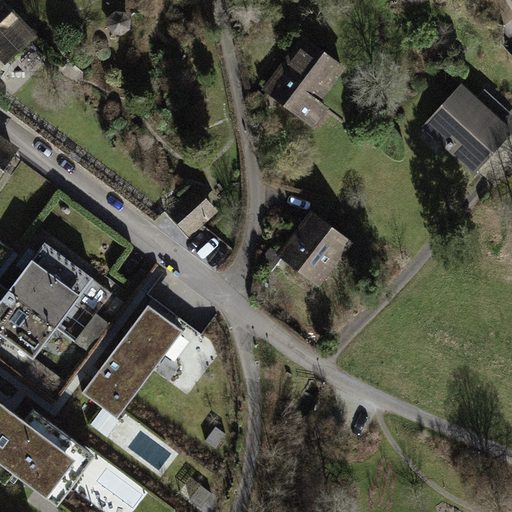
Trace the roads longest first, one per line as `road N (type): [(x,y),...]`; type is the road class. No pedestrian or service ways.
road 1 (residential): [(233,308),(382,399),(511,459)]
road 2 (residential): [(233,308),(256,182),(219,0)]
road 3 (residential): [(0,132),(233,308)]
